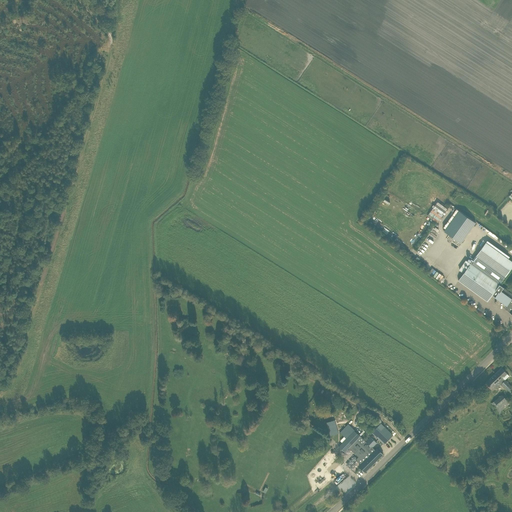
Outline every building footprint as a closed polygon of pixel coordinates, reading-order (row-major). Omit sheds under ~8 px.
[(430,211),(427,215),(437,222),(440,218),(430,211)] [(459,211),(444,231),(461,243),(475,223),(459,211)] [(470,264),(458,280),(487,302),(492,295),(494,297),(495,297),(506,306),(505,307),(508,309),(507,310),(511,314),(511,299),(511,298),(511,293),(499,285),(511,267),(511,261),(485,242),(470,264)] [(483,386),(488,392),(493,387),(496,389),(502,383),(508,389),(509,391),(511,387),(505,380),(509,376),(507,374),(507,373),(501,368),(483,386)] [(492,403),(499,412),(509,403),(502,394),(492,403)] [(326,424),(330,435),(338,433),(335,421),(326,424)] [(377,427),(372,432),(380,440),(384,444),(393,435),(381,424),(381,423),(377,427)] [(346,438),(339,446),(345,452),(349,447),(353,444),(359,449),(355,453),(359,457),(356,460),(361,464),(359,466),(365,472),(376,461),(383,454),(377,448),(375,450),(372,447),(376,443),(370,437),(366,441),(360,436),(354,430),(346,438)]
